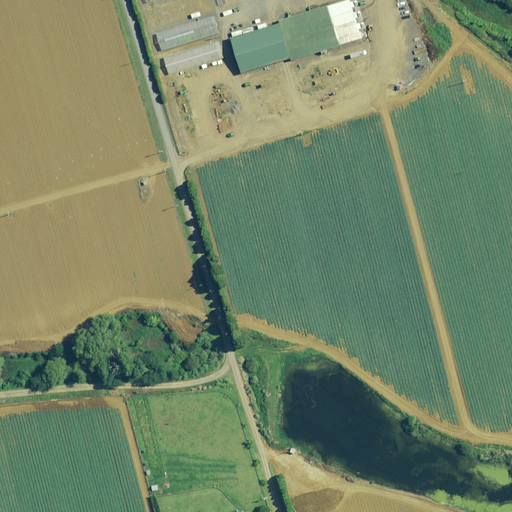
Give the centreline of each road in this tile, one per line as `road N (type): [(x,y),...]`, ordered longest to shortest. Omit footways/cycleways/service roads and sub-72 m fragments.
road 1 (unknown): [(0,216),(379,104)]
road 2 (unknown): [(379,104),(467,436)]
road 3 (unknown): [(218,311),(327,352),(401,410),(467,436)]
road 4 (track): [(0,394),(176,384),(235,366)]
road 5 (unknown): [(379,104),(401,96),(452,35),(494,58),(511,80)]
road 6 (unknown): [(263,462),(419,511)]
